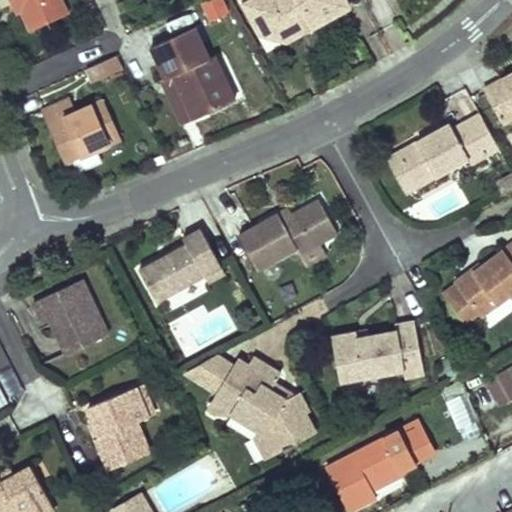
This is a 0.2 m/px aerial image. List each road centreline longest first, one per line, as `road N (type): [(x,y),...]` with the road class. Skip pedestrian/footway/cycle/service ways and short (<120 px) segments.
road 1 (residential): [(328,117),(149,206),(49,241)]
road 2 (residential): [(511,17),(328,117)]
road 3 (residential): [(328,117),(396,259)]
road 4 (residential): [(0,115),(49,241)]
road 5 (residential): [(0,94),(113,43)]
